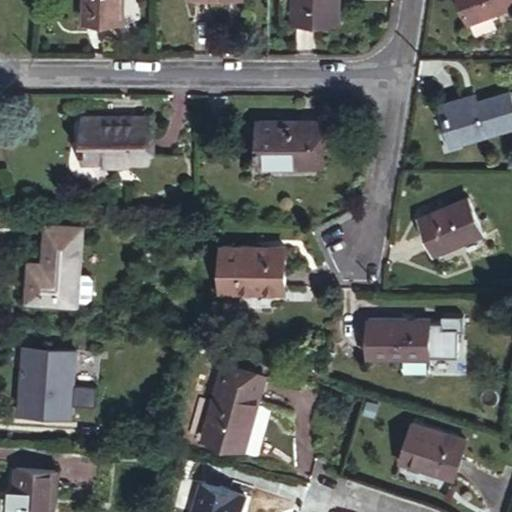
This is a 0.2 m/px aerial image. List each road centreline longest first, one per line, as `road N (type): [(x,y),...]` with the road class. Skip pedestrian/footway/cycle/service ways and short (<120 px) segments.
road 1 (residential): [(0,70),(401,78)]
road 2 (residential): [(401,78),(368,243),(359,248)]
